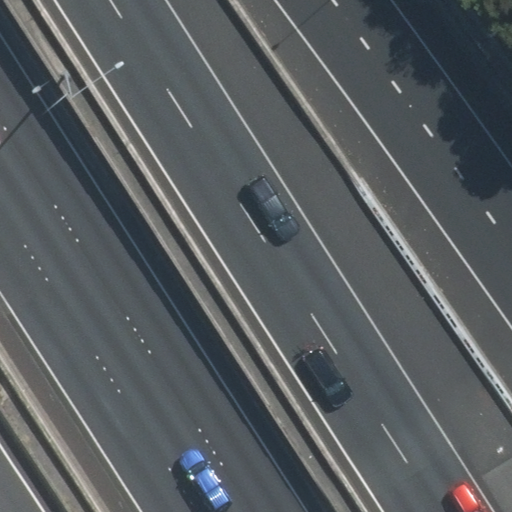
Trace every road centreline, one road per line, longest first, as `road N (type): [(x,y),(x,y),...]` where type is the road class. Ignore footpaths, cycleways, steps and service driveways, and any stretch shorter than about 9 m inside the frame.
road 1 (motorway): [(122,0),(453,511)]
road 2 (motorway): [(258,511),(0,115)]
road 3 (motorway): [(325,0),(511,261)]
